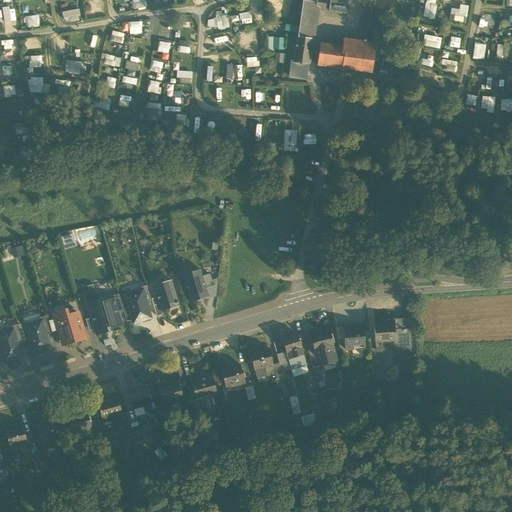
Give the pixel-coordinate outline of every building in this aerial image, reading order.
[(131,0),(133,9),(146,7),(144,0),(131,0)] [(326,0),(316,0),(317,3),(316,9),(325,10),(326,0)] [(331,0),(330,0),(329,11),(346,14),(348,0),(333,0),(331,0)] [(433,19),(437,0),(425,0),(423,17),(433,19)] [(316,9),(317,3),(303,1),(302,1),(296,46),(295,45),(295,47),(296,47),(294,61),(293,63),(299,63),(306,64),(308,65),(316,9)] [(454,14),(454,21),(466,22),(467,5),(460,4),(460,8),(451,8),(450,14),(454,14)] [(0,9),(2,19),(9,18),(7,7),(0,9)] [(65,23),(80,20),(78,8),(63,11),(65,23)] [(362,29),(368,30),(371,11),(365,9),(362,29)] [(238,20),(239,25),(253,22),(251,11),(239,13),(241,19),(238,20)] [(483,13),(482,25),(495,26),(496,13),(483,13)] [(217,14),(218,29),(229,28),(228,14),(217,14)] [(39,15),(24,16),(25,27),(40,27),(39,15)] [(142,30),(141,20),(131,21),(132,30),(142,30)] [(361,29),(359,41),(366,42),(368,30),(362,29),(361,29)] [(123,42),(123,32),(110,31),(110,41),(123,42)] [(237,34),(238,44),(251,42),(249,32),(237,34)] [(438,49),(441,38),(425,34),(422,45),(438,49)] [(43,37),(26,38),(27,48),(44,47),(43,37)] [(285,50),(285,37),(268,37),(268,50),(285,50)] [(336,46),(345,47),(346,39),(337,38),(336,46)] [(0,39),(0,46),(4,46),(4,51),(15,51),(15,39),(0,39)] [(346,39),(345,47),(336,46),(320,44),(317,66),(342,69),(362,72),(368,72),(371,73),(375,43),(366,42),(359,41),(346,39)] [(178,40),(177,52),(190,53),(191,41),(178,40)] [(158,41),(157,51),(169,53),(170,42),(158,41)] [(449,42),(449,51),(457,51),(457,43),(449,42)] [(472,59),(485,59),(485,43),(473,42),(472,59)] [(123,51),(129,52),(130,47),(117,44),(115,53),(122,55),(123,51)] [(275,53),(275,62),(284,62),(284,53),(275,53)] [(106,54),(105,64),(119,67),(120,57),(106,54)] [(41,55),(28,56),(29,68),(42,67),(41,55)] [(125,66),(137,72),(142,61),(130,55),(125,66)] [(246,58),(246,67),(258,66),(257,57),(246,58)] [(151,59),(148,70),(160,73),(163,62),(151,59)] [(456,72),(457,62),(442,59),(440,69),(456,72)] [(65,60),(65,73),(85,73),(85,61),(65,60)] [(308,65),(306,64),(305,79),(290,77),(292,62),(293,63),(294,61),(290,61),(288,78),(306,80),(308,65)] [(290,77),(305,79),(306,64),(299,63),(293,63),(292,62),(290,77)] [(0,64),(0,75),(10,74),(8,63),(0,64)] [(206,66),(205,81),(213,81),(214,66),(206,66)] [(177,71),(177,83),(192,83),(192,71),(177,71)] [(123,75),(121,81),(135,85),(137,79),(123,75)] [(28,92),(49,93),(49,84),(43,84),(43,78),(28,77),(28,92)] [(498,89),(498,80),(486,79),(486,89),(498,89)] [(159,93),(161,82),(148,80),(146,91),(159,93)] [(173,90),(173,85),(167,84),(166,96),(170,96),(169,102),(181,103),(182,91),(173,90)] [(17,86),(8,87),(8,96),(18,95),(17,86)] [(128,107),(131,96),(120,94),(118,105),(128,107)] [(101,95),(98,107),(107,109),(110,97),(101,95)] [(482,96),(480,108),(488,109),(490,97),(482,96)] [(511,99),(500,98),(499,111),(511,111),(511,99)] [(147,119),(160,120),(160,103),(148,103),(147,119)] [(176,114),(175,123),(184,124),(185,115),(176,114)] [(239,128),(239,120),(229,119),(229,128),(239,128)] [(15,135),(29,132),(27,122),(13,124),(15,135)] [(280,150),(296,151),(296,130),(284,129),(284,145),(280,145),(280,150)] [(22,157),(37,154),(35,144),(20,147),(22,157)] [(66,249),(77,245),(73,233),(62,236),(66,249)] [(200,270),(182,275),(190,303),(208,297),(202,276),(200,270)] [(210,274),(202,276),(208,297),(209,299),(216,296),(218,278),(212,280),(210,274)] [(157,297),(161,312),(179,306),(171,280),(153,285),(157,297)] [(87,286),(89,294),(95,292),(93,285),(87,286)] [(142,290),(147,304),(152,303),(151,299),(147,285),(141,287),(142,290)] [(125,295),(133,323),(151,318),(147,304),(142,290),(125,295)] [(114,299),(118,313),(124,312),(118,294),(111,296),(112,300),(114,299)] [(161,312),(157,297),(151,299),(152,303),(156,316),(162,315),(161,312)] [(95,329),(96,334),(107,331),(106,329),(110,328),(121,325),(118,313),(114,299),(112,300),(102,303),(99,304),(98,301),(87,304),(91,318),(95,329)] [(59,330),(63,344),(85,338),(77,314),(67,317),(66,311),(54,315),(55,319),(59,330)] [(42,320),(46,335),(52,333),(48,321),(46,316),(40,318),(41,321),(42,320)] [(85,320),(89,331),(95,329),(91,318),(85,320)] [(48,321),(52,333),(59,330),(55,319),(48,321)] [(382,349),(383,349),(410,347),(408,319),(386,320),(374,321),(375,342),(379,342),(379,346),(382,346),(382,349)] [(24,326),(33,354),(50,348),(46,335),(42,320),(41,321),(24,326)] [(13,329),(17,343),(23,342),(18,325),(12,326),(12,329),(13,329)] [(345,339),(346,349),(353,349),(353,346),(364,345),(363,326),(345,328),(344,328),(345,339)] [(336,328),(338,339),(345,339),(344,328),(345,328),(345,327),(336,328)] [(0,348),(4,362),(21,357),(17,343),(13,329),(12,329),(0,332),(0,348)] [(315,351),(333,346),(329,329),(321,331),(321,333),(311,336),(315,351)] [(274,346),(275,346),(278,345),(280,344),(277,333),(271,335),(274,346)] [(286,353),(291,370),(306,365),(304,355),(301,349),(302,348),(297,334),(282,339),(286,352),(287,353),(286,353)] [(334,350),(333,346),(315,351),(317,357),(324,355),(326,363),(335,361),(336,360),(334,353),(335,353),(334,350)] [(335,361),(336,364),(342,362),(340,348),(334,350),(335,353),(334,353),(336,360),(335,361)] [(250,354),(254,370),(255,370),(265,367),(273,365),(269,349),(259,351),(258,350),(253,351),(253,353),(250,354)] [(371,350),(373,380),(385,379),(383,349),(382,349),(376,350),(371,350)] [(275,373),(277,380),(283,378),(282,373),(291,370),(286,353),(287,353),(286,352),(277,355),(279,364),(273,365),(275,373)] [(221,371),(226,388),(243,383),(245,382),(243,374),(240,365),(221,371)] [(273,365),(265,367),(267,376),(275,373),(273,365)] [(306,365),(291,370),(294,377),(308,373),(306,365)] [(313,368),(316,378),(324,377),(321,366),(313,368)] [(257,378),(267,376),(265,367),(255,370),(257,378)] [(174,370),(177,380),(183,379),(180,368),(174,370)] [(243,383),(245,388),(252,385),(249,372),(243,374),(245,382),(243,383)] [(191,380),(196,396),(215,391),(211,375),(191,380)] [(283,378),(277,380),(276,380),(281,398),(288,397),(283,378)] [(159,387),(164,405),(182,400),(178,382),(159,387)] [(256,398),(252,385),(245,388),(248,400),(256,398)] [(145,405),(146,411),(152,409),(147,390),(130,395),(133,408),(145,405)] [(296,396),(288,398),(293,415),(301,413),(296,396)] [(114,416),(117,428),(125,426),(121,414),(117,397),(111,398),(111,400),(98,404),(102,420),(114,416)] [(335,409),(348,408),(347,397),(335,397),(335,409)] [(190,401),(194,414),(201,412),(197,399),(190,401)] [(50,407),(54,418),(58,417),(61,416),(58,404),(50,407)] [(147,414),(146,411),(145,405),(133,408),(136,417),(147,414)] [(130,425),(130,424),(127,412),(121,414),(125,426),(130,425)] [(68,418),(73,433),(91,428),(87,413),(68,418)] [(301,418),(304,427),(317,424),(314,414),(301,418)] [(37,427),(44,450),(46,449),(45,444),(53,442),(55,447),(63,444),(57,422),(46,425),(44,420),(37,423),(38,427),(37,427)] [(142,439),(138,426),(131,428),(135,441),(142,439)] [(5,431),(13,458),(22,456),(19,445),(27,443),(22,427),(5,431)] [(100,435),(103,448),(116,444),(112,432),(100,435)] [(161,447),(155,450),(159,459),(165,455),(161,447)] [(13,458),(14,465),(24,462),(22,456),(13,458)] [(32,459),(36,470),(43,468),(39,457),(32,459)]
